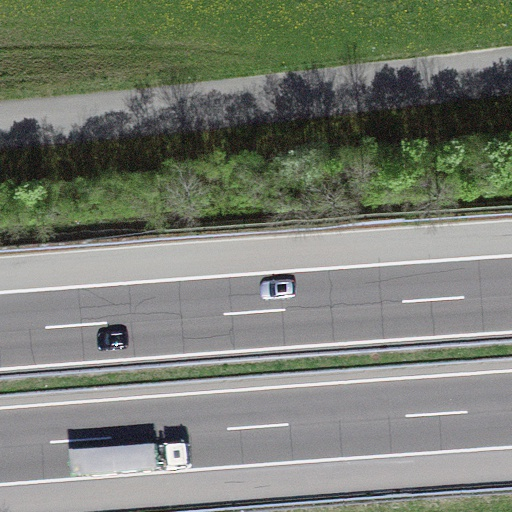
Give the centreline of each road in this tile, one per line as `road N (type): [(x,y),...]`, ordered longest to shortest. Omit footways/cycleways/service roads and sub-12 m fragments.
road 1 (tertiary): [(511,70),(0,120)]
road 2 (motorway): [(0,446),(511,408)]
road 3 (motorway): [(511,294),(0,331)]
